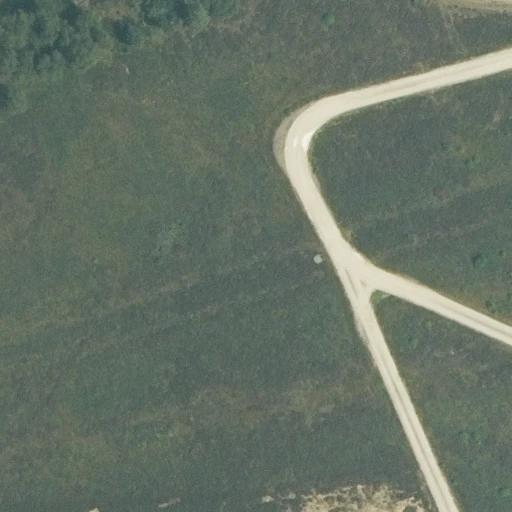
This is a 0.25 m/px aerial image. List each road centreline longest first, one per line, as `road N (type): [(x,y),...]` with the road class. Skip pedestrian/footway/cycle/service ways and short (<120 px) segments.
road 1 (track): [(449,511),(285,140),(325,109),(511,59)]
road 2 (track): [(511,339),(342,263)]
